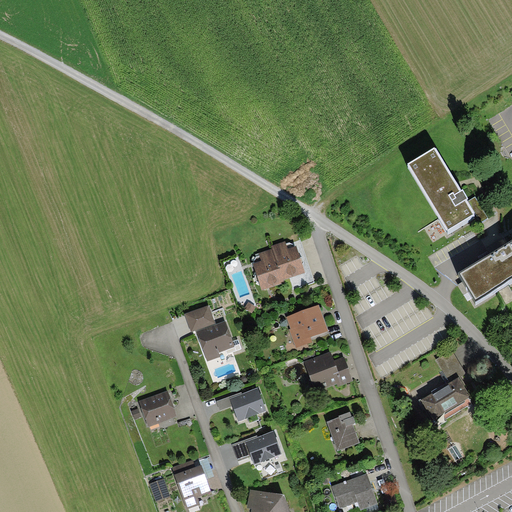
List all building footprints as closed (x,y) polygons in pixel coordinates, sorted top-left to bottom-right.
[(468,207),(436,152),(408,168),(448,235),(475,219),(468,207)] [(286,244),(285,242),(271,247),(272,249),(278,267),(280,267),(284,280),(290,278),(293,289),(314,282),(300,240),(286,244)] [(511,244),(502,251),(460,278),(477,305),(511,283),(511,244)] [(285,283),(284,280),(280,267),(278,267),(272,249),(259,254),(261,261),(253,264),(262,290),(285,283)] [(249,302),(245,309),(252,313),(256,307),(249,302)] [(208,305),(185,314),(191,332),(215,323),(208,305)] [(319,306),(286,317),(296,346),(313,341),(311,337),(328,331),(319,306)] [(234,347),(225,321),(197,331),(208,361),(220,357),(218,353),(234,347)] [(451,385),(421,403),(437,428),(447,422),(444,417),(471,400),(459,381),(467,376),(452,353),(437,363),(451,385)] [(331,354),(303,364),(313,391),(336,383),(338,388),(353,383),(344,357),(334,361),(331,354)] [(242,394),(230,398),(233,406),(239,422),(268,411),(258,388),(242,394)] [(167,390),(139,401),(149,428),(177,417),(167,390)] [(230,398),(242,394),(241,392),(216,401),(220,411),(233,406),(230,398)] [(138,409),(132,411),(135,420),(141,417),(138,409)] [(351,412),(327,420),(338,450),(361,442),(351,412)] [(258,437),(245,442),(251,456),(254,464),(282,453),(274,431),(258,437)] [(245,442),(258,437),(257,435),(232,444),(238,461),(251,456),(245,442)] [(193,460),(172,468),(186,508),(198,504),(196,497),(210,492),(201,466),(196,468),(193,460)] [(377,503),(366,473),(330,486),(339,509),(357,502),(360,510),(377,503)] [(162,479),(150,484),(156,500),(168,496),(162,479)] [(289,511),(283,494),(251,490),(247,511),(254,511),(289,511)]
